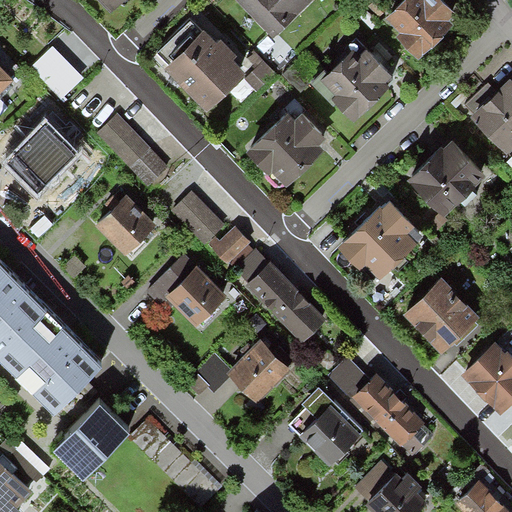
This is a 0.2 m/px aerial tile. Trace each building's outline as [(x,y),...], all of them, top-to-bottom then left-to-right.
[(274,38),(314,1),(313,0),(238,0),(255,18),(274,38)] [(378,13),(387,4),(383,0),(372,0),(369,3),(378,13)] [(402,33),(397,37),(420,60),(455,27),(450,21),(458,13),(445,0),(405,0),(387,18),(402,33)] [(205,113),(246,74),(231,57),(235,53),(219,38),(216,41),(193,18),(153,58),(205,113)] [(53,42),(32,63),(62,94),(83,73),(53,42)] [(337,104),(354,121),(390,87),(387,83),(394,77),(368,50),(359,60),(351,52),(329,73),(327,71),(314,84),(336,105),(337,104)] [(244,78),(257,92),(275,74),(254,53),(246,60),(254,69),(244,78)] [(0,55),(0,91),(1,92),(12,81),(7,76),(14,69),(0,55)] [(507,155),(511,149),(511,80),(511,79),(499,91),(490,82),(466,105),(475,113),(471,117),(507,155)] [(170,167),(119,111),(97,131),(149,186),(170,167)] [(248,153),(269,176),(272,172),(286,187),(327,150),(322,145),(328,140),(305,114),(296,123),(289,116),(248,153)] [(38,194),(78,154),(46,122),(6,162),(38,194)] [(451,139),(408,181),(440,214),(443,217),(445,215),(460,200),(466,206),(478,194),(474,190),(488,176),(451,139)] [(192,190),(172,209),(206,245),(208,242),(215,236),(225,226),(192,190)] [(128,194),(96,225),(126,256),(130,252),(135,257),(148,244),(143,239),(158,225),(128,194)] [(360,272),(367,265),(380,278),(423,238),(414,229),(415,227),(391,202),(381,211),(379,209),(337,248),(360,272)] [(440,214),(424,228),(432,236),(449,220),(445,215),(443,217),(440,214)] [(215,236),(208,242),(228,263),(230,262),(234,266),(253,248),(249,244),(252,241),(236,225),(219,241),(215,236)] [(247,286),(301,344),(327,319),(271,260),(270,262),(256,248),(253,248),(234,266),(250,283),(247,286)] [(0,353),(56,408),(104,359),(21,279),(0,258),(0,353)] [(200,322),(205,327),(219,313),(214,308),(227,295),(198,265),(195,268),(185,258),(150,293),(164,307),(172,300),(197,325),(200,322)] [(445,279),(407,314),(445,354),(454,345),(456,347),(479,326),(475,322),(481,317),(445,279)] [(259,398),(292,365),(262,336),(231,368),(229,370),(233,374),(259,398)] [(496,342),(462,373),(500,414),(511,403),(511,352),(509,349),(506,352),(496,342)] [(198,378),(189,386),(200,397),(209,388),(215,393),(233,374),(229,370),(231,368),(217,354),(196,376),(198,378)] [(328,375),(347,394),(367,375),(348,356),(328,375)] [(382,428),(410,457),(432,436),(422,425),(425,423),(375,371),(351,394),(356,398),(349,405),(376,434),(382,428)] [(335,461),(339,465),(350,454),(346,450),(365,432),(321,386),(302,404),(308,410),(291,425),(330,466),(335,461)] [(92,405),(55,441),(84,470),(129,425),(100,396),(92,405)] [(153,414),(133,433),(201,503),(220,485),(153,414)] [(7,436),(0,442),(0,444),(36,479),(50,464),(22,437),(15,444),(7,436)] [(0,453),(0,511),(15,511),(21,506),(17,502),(34,485),(0,453)] [(410,511),(409,511),(426,493),(414,481),(417,478),(407,468),(402,472),(384,454),(355,484),(365,494),(364,496),(379,511),(410,511)] [(455,503),(463,511),(511,511),(479,479),(455,503)]
